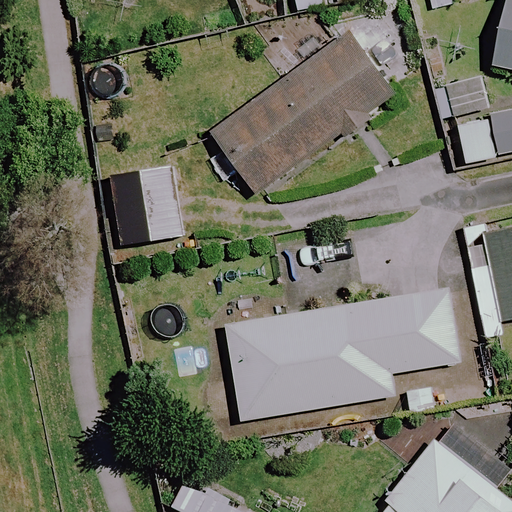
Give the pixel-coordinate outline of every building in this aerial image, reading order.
[(511,10),(501,71),(511,72),(511,10)] [(354,36),(217,134),(261,196),(398,98),(391,89),(423,66),(391,22),(360,44),(354,36)] [(492,110),(486,81),(439,91),(445,120),(492,110)] [(511,156),(511,115),(461,126),(470,166),(511,156)] [(511,218),(467,227),(490,340),(508,337),(506,325),(511,323),(511,218)] [(463,364),(452,293),(231,329),(247,422),(397,398),(393,375),(463,364)] [(386,502),(391,505),(385,511),(511,511),(511,500),(431,441),(386,502)] [(247,511),(189,481),(175,508),(181,511),(247,511)]
